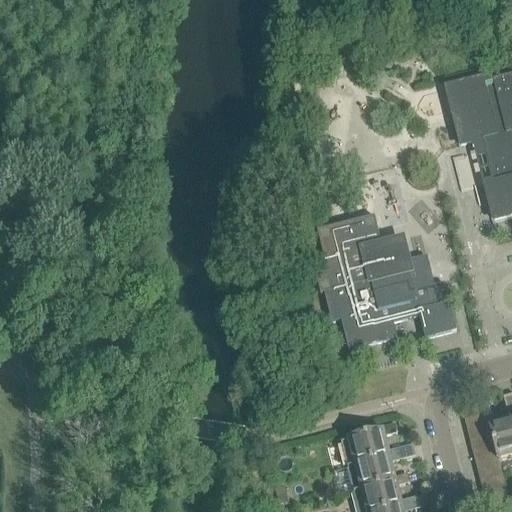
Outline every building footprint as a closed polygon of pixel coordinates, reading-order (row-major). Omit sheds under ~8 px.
[(346,54),(326,51),(322,75),(343,77),(346,54)] [(368,58),(357,57),(354,79),(365,80),(368,58)] [(511,77),(495,82),(493,76),(444,89),(459,149),(473,145),(477,144),(484,143),(487,151),(486,152),(494,183),(490,184),(485,186),(486,188),(495,223),(511,218),(511,77)] [(375,219),(317,234),(325,263),(313,266),(321,297),(325,296),(333,326),(342,323),(350,353),(397,341),(394,326),(420,319),(426,342),(457,334),(445,286),(435,289),(427,259),(409,264),(403,242),(382,248),(375,219)] [(492,415),(465,422),(468,434),(490,428),(495,427),(492,415)] [(496,450),(498,461),(499,463),(511,459),(511,422),(510,423),(495,427),(490,428),(493,439),(496,450)] [(350,444),(342,445),(348,470),(391,460),(389,454),(385,439),(398,436),(395,427),(379,431),(380,435),(349,443),(350,444)] [(490,428),(468,434),(471,445),(493,439),(490,428)] [(493,439),(471,445),(474,456),(496,450),(493,439)] [(392,465),(416,459),(413,448),(389,454),(391,460),(348,470),(354,495),(397,485),(396,480),(392,465)] [(474,456),(476,466),(498,461),(496,450),(474,456)] [(498,461),(476,466),(479,477),(502,471),(499,463),(498,461)] [(502,471),(479,477),(482,488),(504,482),(502,471)] [(402,503),(398,489),(410,486),(408,477),(396,480),(397,485),(354,495),(352,496),(356,511),(392,511),(403,509),(402,503)] [(504,482),(482,488),(485,499),(507,493),(504,482)] [(285,489),(274,491),(278,507),(289,504),(285,489)] [(507,493),(485,499),(487,510),(510,504),(507,493)] [(402,503),(403,509),(392,511),(415,511),(429,509),(426,497),(402,503)]
